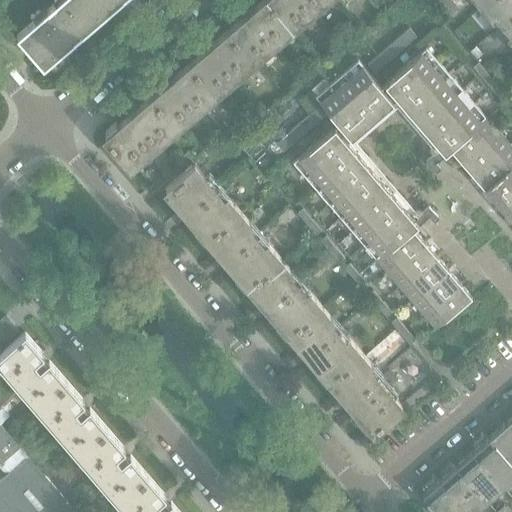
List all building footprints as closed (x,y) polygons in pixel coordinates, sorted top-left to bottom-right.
[(43,64),(78,33),(101,14),(88,0),(55,0),(16,34),(18,36),(14,39),(28,56),(32,52),(43,64)] [(88,0),(101,14),(117,0),(88,0)] [(280,30),(298,15),(300,18),(311,9),(303,0),(260,0),(247,12),(272,42),(283,33),(280,30)] [(303,0),(311,9),(320,0),(303,0)] [(511,0),(479,0),(492,14),(494,12),(503,22),(511,13),(511,0)] [(242,63),(259,48),(261,51),(272,42),(247,12),(209,45),(234,74),(244,65),(242,63)] [(511,13),(503,22),(511,31),(508,34),(511,38),(511,13)] [(406,44),(416,35),(409,27),(399,35),(406,44)] [(406,44),(399,35),(393,41),(400,49),(406,44)] [(400,49),(393,41),(388,45),(386,46),(393,54),(400,49)] [(203,96),(220,81),(223,84),(234,74),(209,45),(170,78),(196,107),(206,99),(203,96)] [(393,54),(386,46),(380,52),(387,60),(393,54)] [(396,97),(438,61),(426,47),(384,82),(380,85),(393,100),(397,97),(396,97)] [(387,60),(380,52),(374,57),(381,65),(387,60)] [(381,65),(374,57),(367,62),(374,71),(381,65)] [(393,100),(380,85),(357,58),(342,71),(378,113),(393,100)] [(409,111),(450,75),(438,61),(396,97),(397,97),(409,111)] [(491,77),(477,61),(472,65),(486,82),(491,77)] [(378,113),(342,71),(329,83),(365,125),(378,113)] [(419,123),(461,87),(450,75),(409,111),(419,123)] [(491,77),(486,82),(493,90),(498,85),(491,77)] [(165,128),(182,114),(185,117),(196,107),(170,78),(133,110),(158,140),(168,131),(165,128)] [(365,125),(329,83),(315,95),(338,122),(351,137),(365,125)] [(498,85),(493,90),(500,97),(505,93),(498,85)] [(432,138),(474,102),(461,87),(419,123),(432,138)] [(449,147),(486,116),(474,102),(432,138),(444,152),(449,147)] [(314,122),(324,114),(317,106),(307,114),(314,122)] [(158,140),(133,110),(117,123),(115,121),(105,130),(107,133),(104,135),(129,164),(158,140)] [(314,122),(307,114),(301,120),(308,128),(314,122)] [(461,161),(497,130),(486,116),(449,147),(461,161)] [(308,128),(301,120),(295,125),(302,133),(308,128)] [(304,175),(346,139),(347,140),(351,137),(338,122),(334,125),(292,161),(304,175)] [(302,133),(295,125),(288,131),(295,139),(302,133)] [(473,175),(509,144),(497,130),(461,161),(473,175)] [(295,139),(288,131),(282,136),(289,144),(295,139)] [(289,144),(282,136),(276,142),(283,150),(289,144)] [(316,188),(357,152),(347,140),(346,139),(304,175),(316,188)] [(485,189),(511,165),(511,146),(509,144),(473,175),(485,189)] [(327,202),(369,166),(357,152),(316,188),(327,202)] [(186,212),(214,187),(194,162),(165,187),(186,212)] [(496,202),(511,188),(511,165),(485,189),(496,202)] [(339,215),(381,180),(369,166),(327,202),(339,215)] [(352,230),(394,194),(381,180),(339,215),(352,230)] [(227,260),(255,235),(246,224),(249,221),(225,194),(222,196),(214,187),(186,212),(189,216),(196,224),(193,226),(202,237),(205,234),(223,255),(227,260)] [(508,216),(511,212),(511,188),(496,202),(508,216)] [(364,244),(405,208),(394,194),(352,230),(364,244)] [(312,218),(302,207),(297,211),(306,222),(312,218)] [(375,258),(412,227),(418,222),(405,208),(364,244),(375,258)] [(321,229),(312,218),(306,222),(315,233),(321,229)] [(387,272),(424,240),(412,227),(375,258),(387,272)] [(335,245),(325,234),(320,238),(330,250),(335,245)] [(267,306),(296,282),(288,272),(291,270),(266,242),(264,244),(255,235),(227,260),(236,271),(234,273),(243,284),(246,281),(267,306)] [(399,285),(435,254),(424,240),(387,272),(399,285)] [(344,256),(335,245),(330,250),(339,260),(344,256)] [(411,299),(447,267),(435,254),(399,285),(411,299)] [(359,273),(349,261),(344,266),(353,277),(359,273)] [(422,312),(459,281),(447,267),(411,299),(422,312)] [(367,283),(359,273),(353,277),(362,288),(367,283)] [(435,327),(471,296),(459,281),(422,312),(435,327)] [(307,353),(336,329),(328,319),(331,316),(307,288),(304,291),(296,282),(267,306),(270,310),(277,318),(275,321),(284,331),(287,329),(304,350),(307,353)] [(382,300),(372,289),(367,293),(377,304),(382,300)] [(391,310),(382,300),(377,304),(386,315),(391,310)] [(6,315),(0,319),(0,341),(1,343),(18,328),(6,315)] [(405,327),(396,316),(391,320),(400,332),(405,327)] [(414,338),(405,327),(400,332),(409,342),(414,338)] [(348,400),(376,375),(369,366),(371,364),(347,335),(344,338),(336,329),(307,353),(311,357),(318,366),(315,368),(321,374),(324,378),(327,376),(348,400)] [(66,379),(42,352),(24,330),(5,347),(0,351),(0,363),(36,405),(66,379)] [(397,379),(388,368),(382,374),(391,384),(397,379)] [(401,403),(376,375),(348,400),(358,413),(356,415),(365,425),(367,423),(372,429),(401,403)] [(106,426),(83,399),(66,379),(36,405),(76,452),(106,426)] [(0,462),(20,445),(6,430),(0,422),(0,462)] [(511,430),(504,422),(488,436),(511,463),(511,430)] [(147,473),(124,446),(106,426),(76,452),(117,499),(147,473)] [(511,474),(511,463),(488,436),(472,450),(501,484),(511,474)] [(501,484),(472,450),(455,464),(484,498),(501,484)] [(77,511),(28,454),(0,478),(0,497),(12,511),(77,511)] [(468,511),(484,498),(455,464),(439,478),(467,511),(468,511)] [(180,511),(165,493),(147,473),(117,499),(127,511),(180,511)] [(467,511),(439,478),(422,493),(437,511),(467,511)] [(12,511),(0,497),(0,511),(12,511)]
